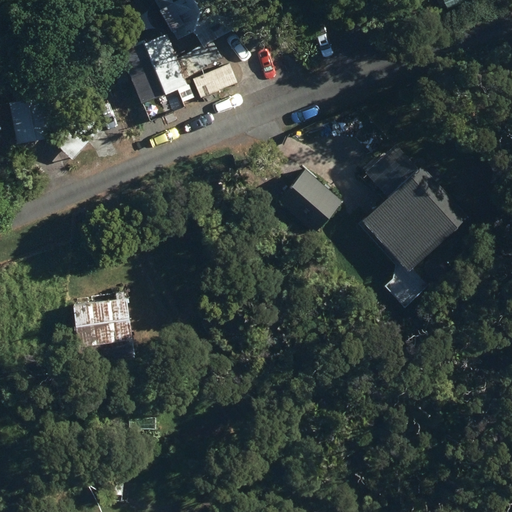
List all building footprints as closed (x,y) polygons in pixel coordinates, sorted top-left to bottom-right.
[(210,41),(222,35),(212,15),(219,12),(212,0),(146,0),(168,43),(190,31),(197,46),(183,53),(193,71),(219,58),(210,41)] [(468,0),(440,0),(445,11),(469,1),(468,0)] [(139,40),(115,51),(138,104),(183,84),(162,35),(141,44),(139,40)] [(42,105),(7,113),(13,145),(49,137),(42,105)] [(64,130),(51,144),(68,159),(81,145),(64,130)] [(418,168),(359,222),(404,271),(463,217),(418,168)] [(294,220),(289,226),(296,231),(301,225),(311,234),(339,201),(302,170),(274,203),(294,220)] [(76,299),(77,304),(68,305),(74,348),(81,347),(84,365),(130,358),(121,293),(76,299)] [(220,311),(200,321),(207,336),(227,327),(220,311)] [(102,469),(99,493),(118,494),(120,471),(102,469)]
